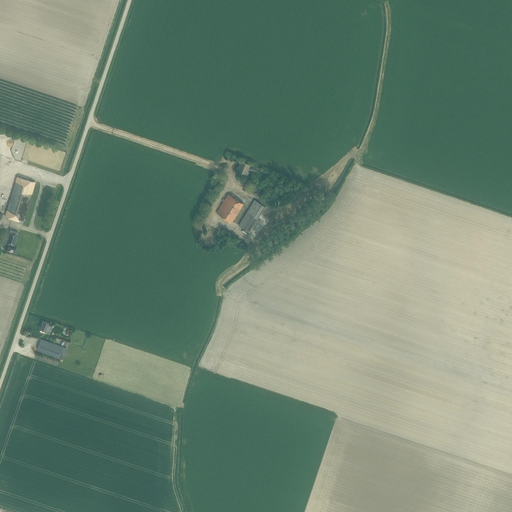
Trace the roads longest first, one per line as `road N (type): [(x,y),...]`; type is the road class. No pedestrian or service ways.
road 1 (unclassified): [(0,385),(129,0)]
road 2 (unknown): [(217,168),(88,122)]
